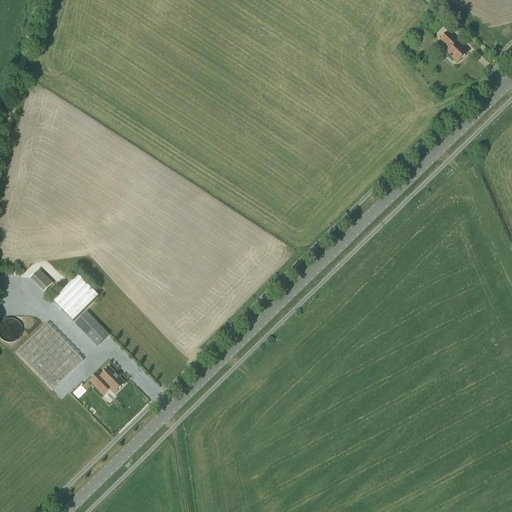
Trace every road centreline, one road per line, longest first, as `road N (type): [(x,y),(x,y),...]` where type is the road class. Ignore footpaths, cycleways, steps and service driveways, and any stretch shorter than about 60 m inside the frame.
road 1 (tertiary): [(67,511),(511,74)]
road 2 (track): [(0,163),(36,0)]
